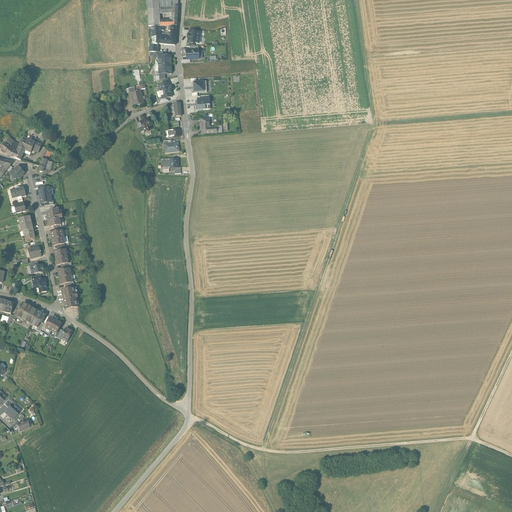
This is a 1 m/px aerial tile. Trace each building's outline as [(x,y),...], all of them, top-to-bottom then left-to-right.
[(158,0),(146,0),(148,12),(153,11),(159,11),(159,10),(159,4),(158,0)] [(170,39),(162,39),(162,46),(175,47),(175,40),(176,31),(176,27),(172,28),(171,28),(170,39)] [(156,29),(154,29),(154,28),(149,29),(149,40),(149,54),(154,54),(158,54),(158,46),(157,46),(157,38),(156,29)] [(195,33),(190,32),(189,32),(189,36),(188,35),(187,39),(188,40),(188,43),(193,44),(193,43),(195,43),(199,44),(200,38),(199,37),(199,33),(195,33)] [(190,51),(186,51),(186,56),(187,60),(199,60),(198,56),(198,51),(198,50),(190,51)] [(163,57),(158,57),(159,66),(171,66),(171,57),(163,57)] [(171,66),(159,66),(159,76),(172,75),(171,66)] [(197,82),(193,82),(193,94),(197,94),(207,93),(206,81),(197,82)] [(168,85),(159,87),(161,93),(163,93),(163,94),(164,94),(164,97),(162,98),(162,100),(162,101),(168,99),(172,98),(171,95),(172,93),(171,92),(170,91),(169,88),(170,87),(170,85),(168,85)] [(144,86),(134,89),(135,90),(133,90),(134,94),(141,92),(145,91),(144,86)] [(134,94),(132,95),(135,108),(144,105),(141,92),(134,94)] [(201,100),(196,100),(197,111),(210,110),(210,105),(209,105),(209,99),(201,100)] [(179,104),(174,105),(172,106),(172,113),(172,114),(172,113),(175,113),(175,118),(176,118),(181,118),(181,117),(180,104),(179,104)] [(148,120),(140,123),(144,131),(148,129),(151,128),(148,120)] [(209,120),(200,120),(201,124),(202,124),(202,131),(201,131),(201,135),(217,134),(216,129),(210,130),(209,120)] [(140,123),(136,125),(142,134),(142,136),(145,134),(144,131),(140,123)] [(36,127),(30,139),(35,142),(41,130),(36,127)] [(179,131),(166,133),(167,139),(180,137),(179,131)] [(35,143),(23,137),(19,145),(18,148),(25,150),(31,153),(32,151),(35,143)] [(17,144),(14,142),(11,145),(10,148),(16,153),(18,148),(19,145),(17,144)] [(41,145),(35,143),(32,151),(38,153),(41,145)] [(5,144),(1,149),(5,153),(9,148),(5,144)] [(171,145),(165,146),(167,154),(179,153),(178,144),(171,145)] [(10,148),(9,148),(5,153),(10,157),(20,161),(22,156),(16,154),(16,153),(10,148)] [(25,150),(18,148),(16,153),(16,154),(22,156),(24,153),(25,150)] [(51,150),(47,148),(42,156),(43,157),(48,159),(52,151),(51,150)] [(47,161),(45,166),(49,168),(55,156),(52,154),(49,159),(48,159),(47,161)] [(178,160),(169,160),(169,169),(178,169),(178,160)] [(3,166),(0,170),(0,178),(9,167),(3,166)] [(22,172),(16,167),(10,175),(16,180),(19,176),(22,172)] [(23,187),(10,190),(12,199),(21,197),(22,198),(26,196),(23,187)] [(49,189),(39,190),(41,203),(44,203),(51,202),(49,189)] [(24,204),(14,206),(16,214),(26,212),(25,208),(26,207),(24,206),(24,204)] [(58,209),(51,211),(52,214),(47,215),(48,221),(59,219),(62,218),(61,214),(59,214),(58,209)] [(30,217),(19,220),(20,225),(21,225),(23,232),(24,232),(32,229),(30,217)] [(59,219),(48,221),(49,227),(53,227),(60,225),(59,219)] [(32,229),(24,232),(26,240),(35,238),(32,229)] [(54,232),(50,233),(51,237),(50,237),(51,239),(51,240),(63,238),(62,232),(61,231),(54,232)] [(63,238),(51,240),(52,241),(51,241),(52,243),(53,247),(57,246),(64,245),(63,238)] [(38,247),(26,250),(27,254),(29,253),(30,259),(36,258),(35,254),(40,253),(38,247)] [(58,252),(54,253),(54,256),(54,259),(55,259),(66,257),(65,251),(58,252)] [(66,257),(55,259),(55,260),(55,263),(56,263),(56,266),(61,265),(68,264),(66,257)] [(38,266),(31,268),(32,274),(44,272),(42,266),(38,266)] [(62,271),(58,272),(58,276),(58,278),(59,278),(59,279),(70,276),(69,270),(62,271)] [(70,276),(59,279),(59,280),(59,282),(60,282),(60,285),(65,284),(71,283),(70,276)] [(41,280),(33,281),(34,289),(39,288),(40,293),(47,292),(45,279),(41,280)] [(69,290),(62,291),(64,301),(76,298),(77,298),(76,294),(74,294),(74,289),(73,289),(69,290)] [(76,298),(64,301),(66,310),(77,308),(76,298)] [(14,303),(7,302),(4,312),(11,313),(14,303)] [(28,307),(23,304),(19,310),(20,311),(19,312),(16,317),(17,317),(31,325),(38,312),(32,309),(32,308),(30,307),(28,307)] [(38,312),(31,325),(35,327),(36,325),(38,327),(40,323),(41,324),(42,323),(45,316),(38,312)] [(56,322),(51,319),(48,323),(46,328),(51,331),(56,322)] [(61,325),(56,322),(51,331),(56,334),(59,329),(61,325)] [(40,323),(38,327),(36,330),(40,333),(41,330),(44,325),(42,323),(41,324),(40,323)] [(64,332),(61,339),(67,342),(72,332),(66,328),(64,332)] [(6,402),(4,405),(8,409),(9,408),(11,410),(14,406),(15,406),(8,400),(6,402)] [(14,406),(11,410),(9,408),(8,409),(5,412),(7,414),(6,415),(12,420),(17,416),(16,415),(20,412),(14,406)] [(27,421),(17,425),(20,432),(30,428),(27,421)]
